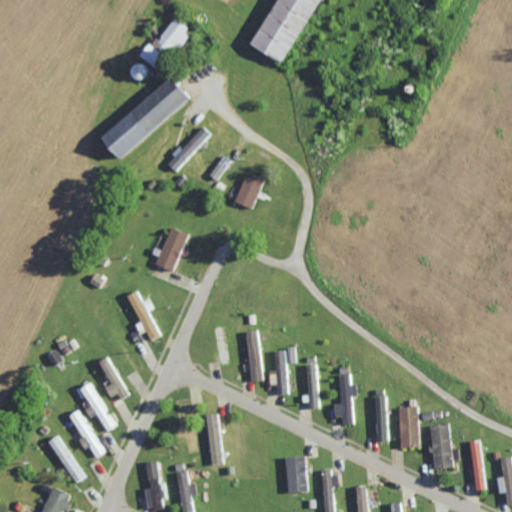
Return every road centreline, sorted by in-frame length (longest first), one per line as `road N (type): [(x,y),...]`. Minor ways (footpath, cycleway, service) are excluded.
road 1 (residential): [(511,431),(471,414),(317,296),(296,257),(305,176),(248,134),(211,91)]
road 2 (residential): [(298,265),(233,243),(220,255),(102,511)]
road 3 (residential): [(170,365),(469,511)]
